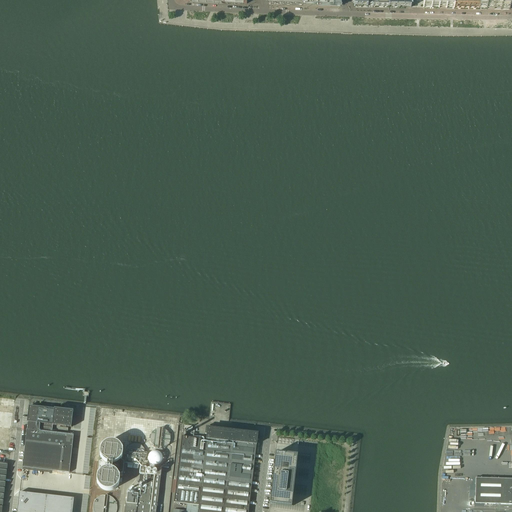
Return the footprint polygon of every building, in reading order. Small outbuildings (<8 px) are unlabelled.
[(422,0),(423,8),(439,8),(445,8),(446,8),(487,9),(494,9),(510,9),(507,0),(422,0)] [(89,406),(84,458),(95,459),(99,407),(89,406)] [(24,449),(22,467),(52,471),(69,473),(73,435),(54,433),(54,432),(51,432),(51,431),(51,429),(52,427),(52,425),(54,425),(71,427),(71,424),(72,422),(73,412),(65,411),(65,410),(55,409),(29,407),(28,412),(26,429),(24,447),(24,449)] [(165,415),(165,422),(177,423),(178,416),(165,415)] [(139,439),(140,421),(106,418),(105,429),(122,431),(121,438),(139,439)] [(182,436),(174,503),(186,504),(199,506),(198,508),(189,507),(188,511),(248,511),(253,469),(254,462),(257,440),(259,441),(260,433),(206,427),(205,434),(207,435),(205,448),(200,447),(201,438),(182,436)] [(291,507),(295,471),(297,457),(297,456),(275,453),(275,455),(273,469),(269,504),(291,507)] [(123,473),(124,462),(120,460),(120,461),(119,462),(118,463),(117,463),(116,464),(115,464),(113,464),(112,464),(111,464),(110,464),(109,464),(108,464),(106,463),(105,463),(104,462),(104,461),(103,460),(102,459),(99,462),(98,468),(101,471),(102,471),(103,470),(104,470),(105,469),(106,469),(107,469),(108,469),(109,469),(110,469),(111,469),(112,470),(113,470),(114,471),(115,472),(116,472),(117,473),(117,474),(123,473)] [(156,511),(161,470),(141,468),(140,474),(139,482),(147,483),(146,495),(127,493),(124,511),(156,511)] [(475,504),(511,504),(511,479),(475,478),(475,504)] [(19,492),(16,511),(72,511),(74,499),(19,492)] [(116,511),(118,498),(106,497),(105,497),(100,496),(94,500),(94,510),(94,511),(116,511)]
